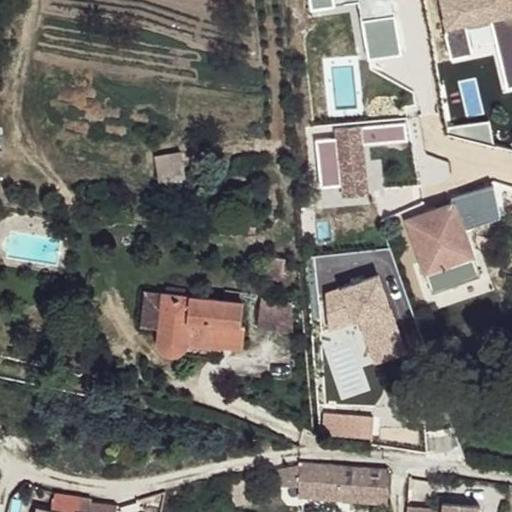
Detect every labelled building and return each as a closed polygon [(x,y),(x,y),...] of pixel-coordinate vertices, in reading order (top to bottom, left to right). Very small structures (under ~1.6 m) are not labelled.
[(317,45),(319,63),(354,45),(345,30),(317,45)] [(319,63),(326,124),(357,122),(368,121),(360,41),(354,45),(319,63)] [(326,124),(333,196),(364,193),(357,122),(326,124)] [(462,199),(467,218),(501,207),(496,186),(460,195),(462,199)] [(407,223),(433,293),(462,285),(455,265),(474,258),(460,221),(467,218),(462,199),(454,202),(455,206),(407,223)] [(300,211),(303,239),(339,236),(336,208),(300,211)] [(265,257),(260,279),(283,284),(287,262),(265,257)] [(142,328),(159,329),(164,296),(162,296),(161,296),(159,296),(157,296),(157,297),(155,297),(154,297),(152,298),(151,299),(149,300),(148,301),(147,302),(146,304),(145,306),(145,308),(142,328)] [(159,329),(158,341),(158,344),(159,348),(160,350),(163,354),(167,356),(171,357),(175,356),(178,355),(180,354),(182,351),(184,349),(185,345),(186,335),(217,339),(217,343),(243,346),(246,328),(241,326),(243,306),(164,296),(159,329)] [(316,419),(317,437),(373,439),(372,419),(336,419),(316,419)] [(295,462),(279,464),(282,482),(298,480),(295,462)] [(299,465),(297,502),(386,507),(387,474),(299,465)] [(56,498),(53,511),(114,511),(115,508),(56,498)]
